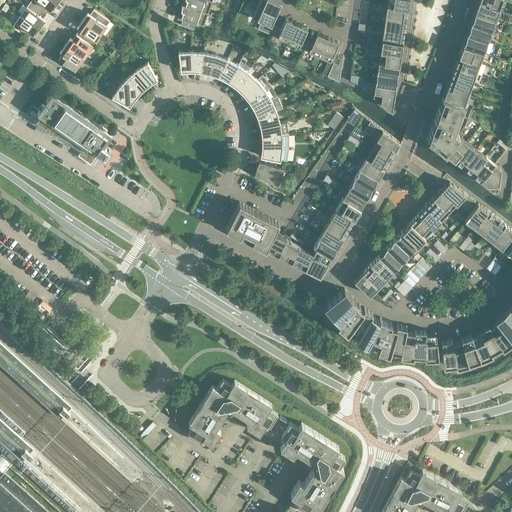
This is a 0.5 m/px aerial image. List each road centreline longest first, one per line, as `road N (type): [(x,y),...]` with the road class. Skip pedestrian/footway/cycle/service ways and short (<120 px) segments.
road 1 (residential): [(337,272),(407,154),(465,0)]
road 2 (residential): [(395,315),(433,324),(469,320),(507,293),(455,251),(397,312)]
road 3 (secondary): [(170,286),(374,407)]
road 4 (secondary): [(379,391),(179,273)]
road 5 (secondary): [(179,273),(0,159)]
road 6 (secondary): [(0,170),(170,286)]
road 7 (residential): [(227,185),(289,216),(352,120)]
road 8 (residential): [(173,91),(135,131),(36,60)]
road 9 (unclassified): [(135,334),(160,362),(158,388),(131,401),(109,377),(132,338)]
road 10 (residential): [(141,204),(0,111)]
road 11 (residential): [(202,230),(312,285),(327,285),(337,272)]
road 12 (residential): [(227,185),(244,137),(237,115),(205,90),(173,91)]
